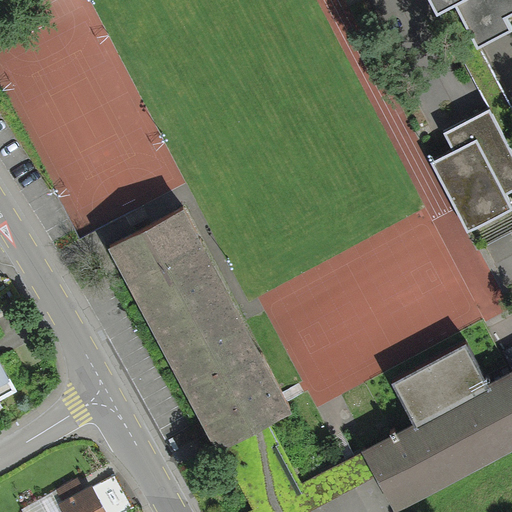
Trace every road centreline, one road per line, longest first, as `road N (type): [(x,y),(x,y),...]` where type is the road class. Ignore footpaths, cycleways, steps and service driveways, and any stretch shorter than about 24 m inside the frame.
road 1 (residential): [(0,215),(105,391)]
road 2 (residential): [(105,391),(171,511)]
road 3 (residential): [(105,391),(0,452)]
